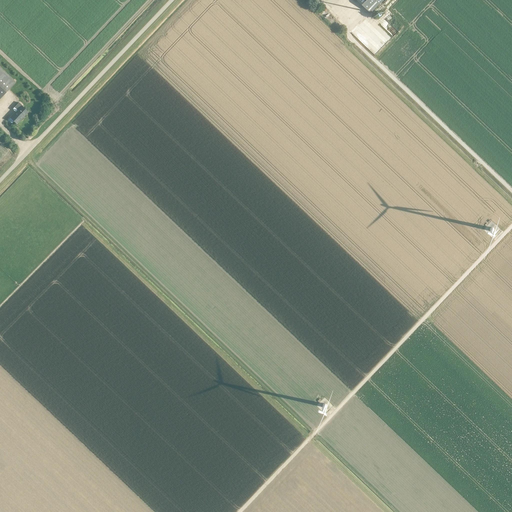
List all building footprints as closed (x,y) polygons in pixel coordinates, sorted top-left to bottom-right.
[(357,0),(371,13),(382,0),(357,0)] [(396,0),(389,8),(394,12),(400,6),(397,3),(399,0),(401,0),(403,1),(403,0),(396,0)] [(383,26),(393,35),(398,31),(385,19),(383,21),(385,23),(383,26)] [(378,25),(374,29),(385,40),(389,36),(378,25)] [(351,31),(359,38),(362,34),(355,27),(351,31)] [(0,98),(16,82),(0,66),(0,98)] [(10,118),(17,124),(28,112),(19,103),(15,107),(18,110),(17,111),(17,112),(11,118),(11,117),(10,118)]
